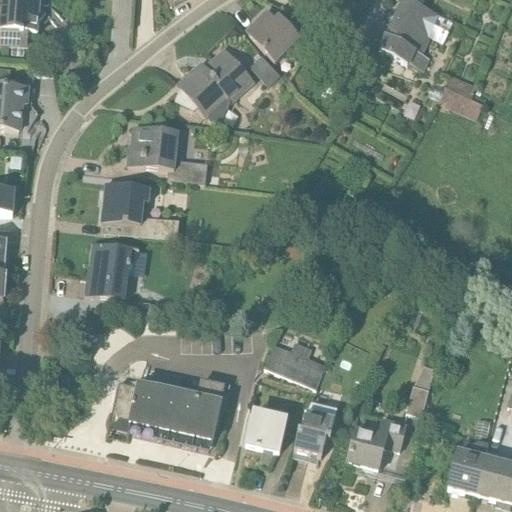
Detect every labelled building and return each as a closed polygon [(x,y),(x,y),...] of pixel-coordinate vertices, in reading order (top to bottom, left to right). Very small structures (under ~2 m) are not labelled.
[(168,0),(173,8),(189,0),(168,0)] [(36,39),(36,36),(38,18),(30,18),(31,5),(0,2),(0,49),(26,51),(27,38),(36,39)] [(438,19),(435,17),(404,3),(378,55),(419,73),(425,59),(421,57),(438,19)] [(266,18),(246,36),(274,68),(297,46),(278,23),(274,26),(266,18)] [(347,47),(346,47),(328,83),(355,98),(373,64),(360,57),(361,56),(346,48),(347,47)] [(202,69),(178,91),(204,121),(223,105),(227,110),(251,88),(225,56),(205,73),(202,69)] [(0,89),(8,91),(9,75),(0,74),(0,89)] [(473,96),(476,90),(451,79),(438,106),(477,123),(486,101),(473,96)] [(31,109),(32,93),(32,92),(8,91),(0,89),(0,133),(18,135),(20,109),(31,109)] [(166,185),(204,189),(206,168),(172,165),(175,138),(133,133),(130,156),(128,158),(126,171),(167,176),(166,185)] [(11,160),(10,171),(20,172),(21,161),(11,160)] [(105,189),(101,227),(131,230),(130,242),(173,247),(175,227),(147,223),(146,230),(138,229),(140,209),(147,210),(149,194),(105,189)] [(13,196),(12,196),(0,195),(0,219),(11,221),(13,196)] [(116,319),(148,323),(149,307),(123,304),(129,254),(92,250),(85,301),(117,305),(116,319)] [(68,345),(57,344),(56,362),(66,363),(68,345)] [(322,372),(306,364),(311,354),(294,347),(289,357),(274,349),(262,374),(311,396),(322,372)] [(420,422),(433,374),(423,371),(413,391),(405,418),(420,422)] [(71,394),(73,380),(61,379),(59,388),(70,389),(69,394),(71,394)] [(196,407),(138,395),(136,394),(137,393),(119,389),(112,420),(130,424),(129,428),(212,447),(224,393),(200,388),(196,407)] [(318,462),(321,463),(325,445),(330,446),(335,414),(308,410),(303,443),(296,441),(292,461),(317,467),(318,462)] [(245,451),(278,458),(286,429),(270,424),(269,429),(252,424),(245,451)] [(346,469),(377,477),(382,456),(396,459),(402,432),(380,427),(376,442),(352,438),(346,469)] [(467,458),(457,456),(447,494),(474,501),(484,463),(487,449),(478,446),(470,450),(467,458)] [(511,469),(484,463),(474,501),(496,506),(495,510),(503,511),(509,511),(510,510),(511,510),(511,469)]
